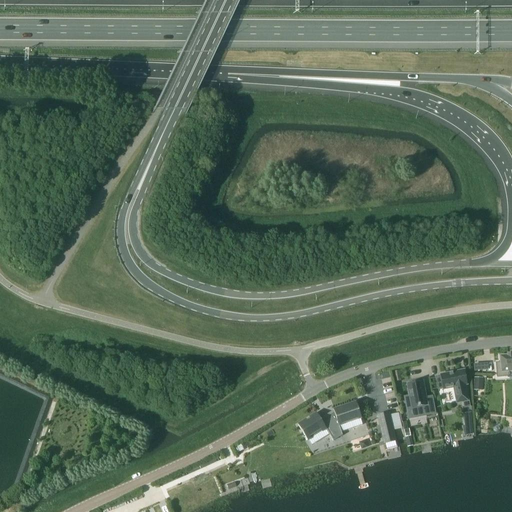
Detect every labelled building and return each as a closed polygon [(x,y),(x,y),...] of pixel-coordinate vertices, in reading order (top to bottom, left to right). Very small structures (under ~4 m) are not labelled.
[(511,354),(511,356),(509,356),(509,354),(507,354),(507,356),(500,357),(500,363),(495,363),(497,378),(509,377),(508,372),(511,371),(511,354)] [(468,401),(465,386),(467,385),(464,371),(441,375),(441,376),(436,377),(438,390),(443,389),(443,390),(453,388),(455,397),(458,397),(459,403),(468,401)] [(474,381),(474,390),(482,391),(482,381),(474,381)] [(409,397),(404,398),(406,409),(414,408),(416,418),(435,414),(432,401),(426,402),(423,385),(422,382),(407,385),(409,397)] [(306,420),(298,426),(307,441),(325,429),(333,441),(342,436),(339,426),(361,419),(356,403),(333,411),(334,412),(320,420),(316,414),(309,418),(311,420),(307,422),(306,420)] [(389,412),(377,415),(384,445),(396,442),(389,412)]
